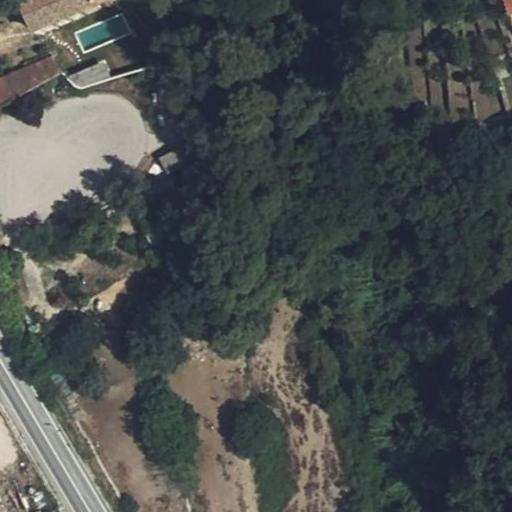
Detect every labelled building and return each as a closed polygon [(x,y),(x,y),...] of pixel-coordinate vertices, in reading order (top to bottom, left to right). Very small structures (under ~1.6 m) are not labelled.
[(22,0),(25,6),(39,0),(49,0),(55,13),(85,0),(22,0)] [(32,22),(55,13),(49,0),(39,0),(25,6),(32,22)] [(511,0),(501,0),(510,13),(511,11),(511,0)] [(1,75),(11,97),(64,68),(53,52),(1,75)] [(194,107),(193,105),(187,66),(184,54),(166,57),(175,108),(194,107)] [(212,102),(207,63),(187,66),(193,105),(212,102)] [(0,103),(11,97),(1,75),(0,75),(0,103)]
